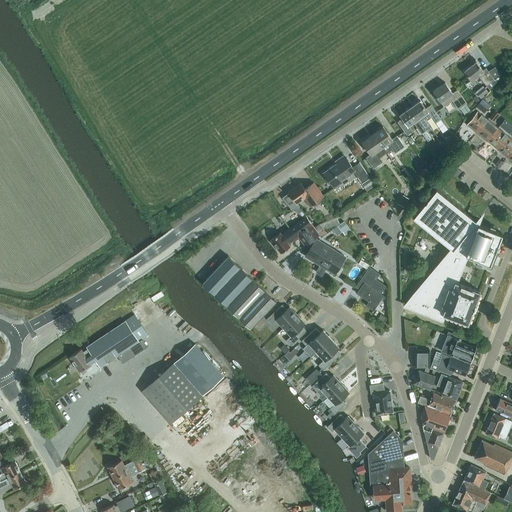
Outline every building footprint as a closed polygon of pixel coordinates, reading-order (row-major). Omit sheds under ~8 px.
[(472,80),(478,75),(486,86),(482,92),(485,96),(490,89),(496,83),(494,80),(500,75),(495,67),(488,71),(486,68),(483,70),(476,62),(464,71),(472,80)] [(452,93),(445,82),(433,91),(440,102),(444,106),(452,100),(458,109),(459,108),(466,103),(457,90),(452,93)] [(488,105),(481,99),(476,106),(483,112),(488,105)] [(410,107),(425,128),(429,125),(422,115),(428,112),(436,122),(441,119),(430,105),(426,109),(420,100),(410,107)] [(466,103),(459,108),(464,115),(471,110),(466,103)] [(426,130),(425,128),(410,107),(399,114),(402,118),(397,121),(400,126),(406,134),(411,130),(408,125),(413,122),(421,133),(426,130)] [(498,113),(494,110),(489,117),(493,121),(498,113)] [(477,133),(488,120),(477,111),(466,124),(477,133)] [(487,141),(498,128),(488,120),(477,133),(487,141)] [(511,125),(508,122),(502,128),(509,134),(511,130),(511,125)] [(388,143),(395,153),(404,146),(397,135),(392,139),(383,126),(372,134),(382,147),(388,143)] [(498,128),(487,141),(497,149),(502,143),(508,136),(498,128)] [(373,168),(383,161),(376,152),(382,147),(372,134),(362,141),(371,154),(366,157),(373,168)] [(511,150),(511,139),(508,136),(502,143),(511,150)] [(507,157),(511,151),(511,150),(502,143),(497,149),(507,157)] [(371,178),(359,161),(359,162),(360,163),(353,168),(344,156),(336,162),(337,164),(324,173),(334,188),(341,182),(340,180),(353,171),(365,190),(374,184),(370,178),(371,178)] [(432,170),(438,161),(434,159),(428,167),(432,170)] [(504,162),(499,159),(495,165),(499,168),(504,162)] [(456,164),(453,170),(461,175),(464,169),(456,164)] [(309,206),(323,196),(313,182),(305,189),(301,183),(294,187),(302,199),(304,198),(309,206)] [(415,194),(420,197),(427,187),(422,183),(415,194)] [(288,192),(289,193),(283,198),(291,210),(299,207),(296,203),(302,199),(294,187),(288,192)] [(452,249),(426,282),(429,283),(418,311),(426,314),(443,321),(446,313),(468,322),(479,291),(456,281),(460,271),(462,272),(465,266),(462,265),(466,255),(490,264),(502,233),(478,224),(479,220),(477,219),(476,221),(436,189),(413,217),(452,249)] [(403,195),(397,203),(403,207),(409,199),(403,195)] [(306,216),(292,226),(285,231),(286,232),(282,235),(280,232),(271,239),(281,253),(290,246),(287,243),(291,240),(292,242),(298,237),(305,246),(315,239),(319,235),(321,237),(322,236),(319,233),(318,234),(314,228),(306,216)] [(344,235),(350,231),(346,223),(339,228),(344,235)] [(318,234),(319,233),(322,236),(326,233),(319,224),(314,228),(318,234)] [(322,274),(326,268),(335,274),(345,257),(316,239),(305,256),(320,264),(316,270),(322,274)] [(252,279),(228,255),(202,282),(227,305),(252,279)] [(381,293),(386,286),(376,279),(379,274),(369,267),(356,287),(359,289),(357,293),(369,301),(366,305),(373,310),(383,295),(381,293)] [(250,328),(276,301),(252,279),(227,305),(250,328)] [(282,305),(267,319),(271,324),(276,320),(283,328),(297,315),(290,307),(287,309),(282,305)] [(381,313),(377,319),(382,322),(385,317),(381,313)] [(81,349),(69,356),(79,371),(86,366),(88,368),(92,365),(90,364),(91,364),(90,363),(95,359),(100,367),(117,355),(122,363),(147,346),(145,344),(146,343),(143,338),(148,335),(134,315),(87,346),(88,348),(83,352),(81,349)] [(286,340),(291,345),(306,331),(302,326),(305,323),(297,315),(283,328),(291,336),(286,340)] [(260,330),(266,325),(262,320),(256,325),(260,330)] [(321,333),(316,328),(302,341),(307,346),(310,344),(317,351),(331,338),(323,330),(321,333)] [(447,336),(441,351),(470,362),(476,347),(460,341),(462,336),(448,332),(447,336)] [(340,355),(336,349),(339,347),(331,338),(317,351),(325,360),(319,365),(323,370),(340,355)] [(195,344),(142,391),(171,423),(223,376),(195,344)] [(284,344),(279,348),(284,353),(289,349),(284,344)] [(288,351),(284,355),(289,360),(294,356),(290,352),(288,351)] [(432,362),(430,368),(440,371),(440,370),(451,374),(452,371),(465,375),(470,364),(442,353),(436,351),(432,362)] [(316,369),(310,374),(314,379),(321,374),(316,369)] [(418,371),(413,383),(428,389),(432,378),(430,378),(431,375),(421,371),(418,371)] [(326,373),(312,386),(317,391),(320,388),(327,396),(341,383),(333,375),(330,378),(326,373)] [(439,379),(437,385),(444,388),(442,394),(456,399),(463,382),(441,373),(439,379)] [(332,411),(335,414),(346,403),(341,399),(349,392),(341,383),(327,396),(334,404),(330,408),(332,411)] [(384,391),(383,385),(383,383),(369,385),(370,393),(372,393),(376,414),(393,412),(390,390),(384,391)] [(456,400),(433,391),(430,399),(420,396),(418,403),(427,406),(427,407),(450,416),(456,400)] [(511,403),(500,398),(495,409),(495,410),(495,409),(511,416),(511,403)] [(427,407),(425,406),(421,415),(446,425),(450,416),(427,407)] [(485,433),(496,438),(498,435),(501,437),(508,421),(505,419),(505,418),(494,413),(485,433)] [(345,419),(340,414),(333,421),(327,426),(332,431),(334,429),(342,437),(356,424),(348,416),(345,419)] [(443,433),(444,431),(422,423),(430,458),(433,460),(443,433)] [(347,447),(352,452),(361,444),(357,439),(364,433),(356,424),(342,437),(349,445),(347,447)] [(393,430),(368,453),(370,488),(373,488),(374,500),(385,500),(386,511),(402,511),(401,504),(412,503),(411,487),(412,487),(410,466),(404,467),(402,439),(393,430)] [(484,465),(504,474),(511,457),(511,452),(494,444),(493,445),(482,440),(474,458),(485,463),(484,465)] [(139,458),(124,465),(121,460),(107,467),(113,478),(142,464),(139,458)] [(4,466),(2,461),(0,461),(0,468),(2,473),(0,473),(0,481),(20,471),(15,460),(4,466)] [(132,482),(130,476),(144,469),(142,464),(113,478),(118,489),(132,482)] [(471,464),(464,479),(479,487),(485,489),(488,483),(482,480),(485,474),(486,472),(471,464)] [(0,487),(8,483),(9,484),(11,482),(14,488),(26,482),(20,471),(0,481),(0,487)] [(152,497),(159,494),(159,495),(167,491),(161,479),(153,483),(155,487),(149,490),(152,497)] [(471,511),(475,505),(481,509),(483,504),(485,504),(490,493),(464,480),(452,504),(466,510),(471,511)] [(500,481),(495,494),(511,502),(511,498),(511,487),(509,486),(509,485),(500,481)] [(508,502),(497,496),(493,504),(505,509),(508,502)] [(117,511),(121,510),(121,511),(133,505),(129,497),(117,502),(118,504),(114,506),(113,504),(101,510),(102,511),(117,511)]
